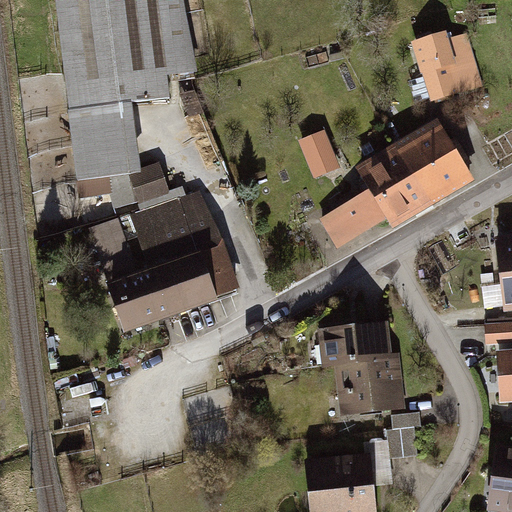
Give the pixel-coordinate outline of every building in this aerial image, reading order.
[(55,0),(80,192),(108,189),(144,184),(143,177),(135,115),(174,110),(171,87),(195,84),(184,0),(55,0)] [(434,100),(481,85),(466,38),(448,44),(445,34),(420,41),(430,71),(425,72),(434,100)] [(441,132),(400,156),(433,213),(474,189),(441,132)] [(322,134),(303,142),(316,174),(335,166),(322,134)] [(390,229),(394,236),(433,213),(400,156),(361,179),(372,198),(324,226),(342,258),(390,229)] [(112,295),(108,296),(124,344),(240,303),(203,198),(188,204),(185,196),(170,201),(160,172),(143,177),(144,184),(108,189),(117,217),(139,209),(143,219),(132,223),(152,281),(141,284),(121,225),(91,235),(112,295)] [(503,310),(511,308),(511,237),(495,239),(503,310)] [(511,322),(484,324),(486,346),(511,344),(511,322)] [(329,380),(337,380),(404,375),(401,336),(334,341),(334,349),(326,350),(329,380)] [(511,349),(495,350),(499,405),(511,404),(511,349)] [(408,420),(404,375),(337,380),(340,431),(396,427),(397,436),(388,437),(388,445),(391,445),(392,465),(421,463),(419,434),(423,433),(422,419),(408,420)] [(368,462),(308,467),(312,511),(376,511),(375,494),(394,492),(392,465),(391,445),(388,445),(366,447),(368,462)] [(511,511),(511,452),(501,451),(491,511),(511,511)]
